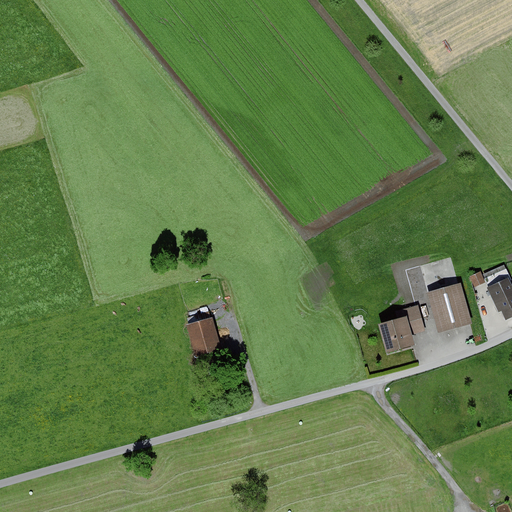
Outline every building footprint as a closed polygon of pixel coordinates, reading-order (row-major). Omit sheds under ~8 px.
[(480,271),(469,276),(474,287),(485,283),(480,271)] [(511,314),(511,279),(510,275),(488,285),(499,310),(503,308),(507,317),(511,314)] [(473,321),(462,280),(428,289),(439,330),(473,321)] [(397,315),(379,321),(387,351),(416,343),(414,334),(427,330),(420,303),(396,309),(397,315)] [(209,312),(189,318),(190,321),(210,316),(209,312)] [(218,316),(192,323),(201,356),(227,349),(218,316)]
